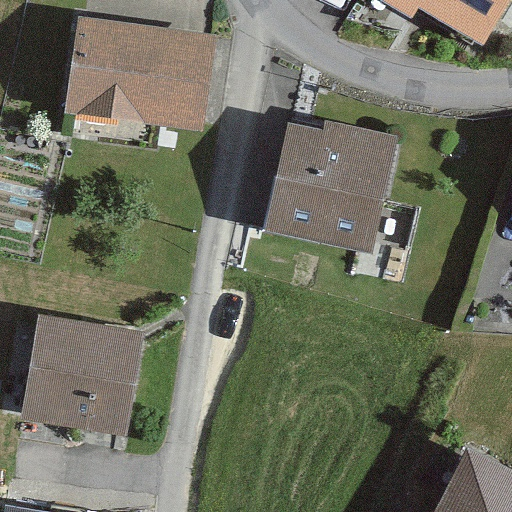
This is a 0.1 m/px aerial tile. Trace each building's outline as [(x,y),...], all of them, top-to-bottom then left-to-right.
[(511,14),(511,0),(379,0),(418,23),(424,13),(489,53),(511,14)] [(208,26),(72,12),(60,127),(197,141),(208,26)] [(391,155),(281,129),(256,235),(367,260),(391,155)] [(158,357),(29,317),(4,399),(133,439),(158,357)] [(511,511),(511,485),(454,451),(417,511),(511,511)]
